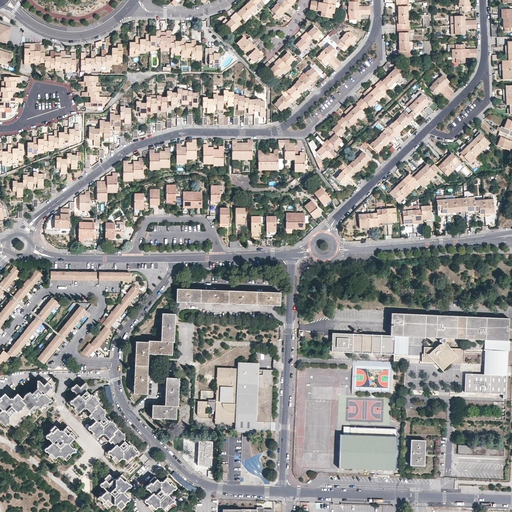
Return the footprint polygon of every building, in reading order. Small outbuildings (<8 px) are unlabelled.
[(255,10),(258,7),(260,10),(263,6),(259,2),(256,0),(250,0),(248,2),(244,6),(251,12),(254,9),(255,10)] [(284,0),(282,2),(289,9),(292,6),(291,4),(294,2),(295,0),(284,0)] [(332,4),(333,0),(323,0),(323,3),(313,1),(312,5),(332,9),(333,5),(332,4)] [(469,6),(469,2),(468,0),(459,0),(460,2),(459,2),(459,7),(462,7),(462,11),(471,11),(471,6),(469,6)] [(348,7),(348,11),(359,10),(359,6),(358,1),(351,1),(349,2),(349,7),(348,7)] [(285,12),(289,9),(282,2),(279,5),(277,3),(274,6),(275,6),(271,10),(278,17),(281,13),(284,11),(285,12)] [(405,6),(405,2),(397,3),(397,7),(399,7),(399,11),(399,16),(408,15),(408,10),(408,6),(405,6)] [(332,13),(332,9),(312,5),(312,9),(322,11),(321,16),(330,18),(331,13),(332,13)] [(253,15),(251,12),(244,6),(241,9),(238,12),(237,11),(234,14),(240,20),(243,17),(245,19),(248,16),(250,18),(253,15)] [(502,16),(511,15),(511,8),(502,9),(502,16)] [(359,15),(359,10),(348,11),(348,15),(349,15),(349,20),(359,20),(359,15)] [(236,28),(239,25),(240,27),(243,24),(240,20),(234,14),(231,17),(232,18),(229,21),(228,19),(227,18),(223,21),(231,31),(235,28),(236,28)] [(408,20),(408,15),(399,16),(399,20),(399,24),(398,24),(398,29),(406,29),(406,25),(409,25),(409,20),(408,20)] [(451,25),(455,25),(465,25),(465,20),(465,16),(451,16),(451,25)] [(0,41),(7,44),(11,31),(9,28),(6,27),(5,28),(2,27),(3,26),(0,24),(0,41)] [(465,34),(465,29),(465,25),(455,25),(455,29),(451,29),(451,34),(465,34)] [(317,36),(321,33),(314,26),(311,29),(308,32),(307,31),(303,34),(310,40),(313,37),(315,40),(318,37),(317,36)] [(406,33),(406,29),(398,29),(398,33),(399,33),(399,37),(399,42),(408,42),(408,37),(409,37),(409,33),(406,33)] [(156,47),(161,47),(161,45),(161,36),(161,32),(161,31),(157,31),(156,36),(150,36),(150,45),(156,45),(156,47)] [(167,47),(171,47),(171,36),(171,31),(167,31),(167,32),(167,36),(161,36),(161,45),(167,45),(167,47)] [(330,37),(336,43),(342,38),(337,32),(334,34),(330,37)] [(351,43),(353,40),(355,41),(358,38),(351,32),(349,34),(347,32),(343,36),(344,36),(342,38),(336,43),(344,51),(349,47),(347,46),(351,43)] [(146,51),(150,51),(150,49),(150,45),(150,36),(150,34),(146,34),(146,39),(140,39),(140,48),(146,48),(146,51)] [(307,43),(310,40),(303,34),(301,37),(302,38),(299,41),(295,44),(302,51),(305,48),(306,48),(309,45),(307,43)] [(181,50),(181,41),(176,41),(176,36),(171,36),(171,47),(171,52),(176,52),(176,50),(181,50)] [(244,48),(247,51),(253,45),(250,42),(249,43),(243,36),(236,43),(240,47),(239,47),(242,50),(244,48)] [(135,53),(140,53),(140,48),(140,39),(140,37),(136,37),(136,42),(130,42),(130,51),(135,51),(135,53)] [(186,39),(181,38),(181,41),(181,50),(181,55),(186,55),(186,53),(192,53),(192,44),(186,44),(186,39)] [(202,55),(202,46),(196,46),(196,41),(192,41),(192,44),(192,53),(192,57),(196,57),(196,55),(202,55)] [(30,59),(34,59),(34,58),(34,49),(35,42),(29,42),(24,42),(24,61),(30,61),(30,59)] [(34,49),(34,58),(40,58),(40,60),(45,60),(45,56),(45,55),(45,44),(40,44),(40,43),(39,43),(35,42),(34,49)] [(408,46),(408,42),(399,42),(399,47),(399,51),(398,51),(398,55),(410,55),(410,50),(409,50),(409,46),(408,46)] [(118,48),(112,48),(112,55),(112,58),(118,58),(118,60),(122,60),(122,43),(118,43),(118,48)] [(451,45),(452,54),(475,53),(475,49),(465,49),(465,44),(464,44),(451,45)] [(261,56),(258,52),(255,49),(256,48),(253,45),(247,51),(250,54),(248,56),(251,59),(255,62),(261,56)] [(334,55),(337,52),(331,45),(327,49),(327,48),(324,51),(331,58),(334,55)] [(214,53),(214,48),(206,48),(206,64),(214,64),(214,62),(220,63),(220,53),(214,53)] [(45,55),(45,56),(45,60),(45,64),(50,64),(50,66),(55,66),(55,65),(55,51),(55,50),(51,49),(51,54),(45,55)] [(0,62),(9,66),(12,55),(0,50),(0,62)] [(61,51),(55,51),(55,65),(61,65),(61,66),(65,66),(65,57),(65,50),(61,50),(61,51)] [(102,50),(102,57),(102,66),(106,66),(106,65),(112,65),(112,62),(112,58),(112,55),(106,55),(106,50),(102,50)] [(327,61),(331,58),(324,51),(321,54),(318,58),(324,65),(327,61)] [(65,57),(65,66),(71,67),(71,68),(76,68),(76,52),(72,52),(72,57),(65,57)] [(96,52),(92,52),(91,58),(91,68),(96,68),(96,66),(102,66),(102,57),(96,57),(96,52)] [(290,62),(294,59),(287,52),(284,55),(281,58),(280,56),(277,59),(283,66),(286,63),(288,65),(291,63),(290,62)] [(91,68),(91,58),(86,58),(86,53),(82,53),(81,69),(86,69),(86,68),(91,68)] [(465,62),(465,58),(475,58),(475,53),(452,54),(452,63),(465,62)] [(280,69),(283,66),(277,59),(273,63),(274,64),(272,67),(268,70),(275,77),(278,73),(279,74),(282,71),(280,69)] [(503,70),(511,69),(511,59),(509,60),(502,60),(503,65),(500,65),(500,70),(503,70)] [(393,71),(389,74),(395,81),(399,77),(399,78),(402,75),(401,73),(404,70),(398,64),(394,67),(395,68),(393,71)] [(307,75),(304,78),(310,84),(313,81),(313,80),(316,78),(319,74),(312,67),(309,71),(308,70),(306,73),(306,74),(307,75)] [(511,78),(511,69),(503,70),(503,74),(503,79),(511,78)] [(381,79),(378,82),(385,89),(387,86),(389,88),(392,85),(392,84),(395,81),(389,74),(385,78),(382,80),(381,79)] [(449,82),(443,75),(439,78),(436,81),(443,88),(446,85),(449,82)] [(79,86),(88,86),(96,86),(96,81),(95,81),(95,76),(91,76),(85,76),(85,81),(79,81),(79,86)] [(6,82),(6,88),(15,88),(15,82),(21,82),(21,78),(4,78),(4,82),(6,82)] [(297,82),(293,86),(300,93),(303,89),(306,87),(307,88),(310,84),(304,78),(302,81),(300,79),(297,82)] [(440,91),(443,88),(436,81),(433,84),(433,85),(430,88),(436,95),(440,91)] [(371,86),(367,90),(376,99),(380,96),(383,94),(381,92),(385,89),(378,82),(375,85),(376,87),(373,89),(372,88),(371,86)] [(503,95),(507,95),(511,94),(511,85),(506,85),(506,90),(503,90),(499,91),(499,95),(503,95)] [(96,86),(88,86),(88,91),(83,91),(83,96),(91,97),(99,97),(99,92),(98,91),(97,86),(96,86)] [(282,93),(283,94),(291,103),(294,100),(293,99),(297,96),(300,93),(293,86),(290,89),(286,92),(285,90),(282,93)] [(3,93),(2,98),(12,98),(12,92),(17,93),(17,88),(15,88),(6,88),(1,88),(1,93),(3,93)] [(178,92),(178,97),(182,98),(182,100),(188,100),(188,91),(188,90),(182,90),(182,88),(178,88),(178,92)] [(362,97),(359,100),(365,107),(368,104),(370,106),(373,104),(372,103),(376,99),(367,90),(363,93),(365,95),(366,96),(363,99),(362,97)] [(171,102),(178,102),(178,97),(178,92),(172,92),(173,91),(167,91),(167,97),(167,100),(171,100),(171,102)] [(193,91),(188,91),(188,100),(192,101),(192,102),(198,102),(198,93),(193,93),(193,91)] [(228,102),(234,102),(234,94),(234,93),(228,93),(228,91),(224,91),(224,96),(224,100),(228,100),(228,102)] [(418,98),(415,101),(422,108),(425,105),(429,102),(419,92),(415,95),(418,98)] [(218,105),(224,105),(224,100),(224,96),(218,96),(218,94),(214,94),(214,99),(214,103),(218,103),(218,105)] [(238,105),(245,105),(245,98),(245,96),(239,96),(239,94),(234,94),(234,102),(234,103),(238,103),(238,105)] [(291,103),(283,94),(277,100),(278,100),(274,104),(281,111),(284,108),(287,105),(288,106),(291,103)] [(161,106),(167,106),(167,100),(167,97),(162,97),(162,95),(157,95),(157,99),(157,104),(161,104),(161,106)] [(101,102),(101,97),(99,97),(91,97),(91,102),(86,102),(86,107),(102,107),(102,102),(101,102)] [(151,109),(157,109),(157,104),(157,99),(151,99),(151,97),(147,97),(147,103),(147,106),(151,106),(151,109)] [(208,109),(214,109),(214,103),(214,99),(208,99),(208,97),(203,97),(203,106),(208,107),(208,109)] [(0,108),(9,109),(9,103),(14,103),(14,102),(14,98),(12,98),(2,98),(0,98),(0,108)] [(245,105),(245,107),(249,107),(249,110),(255,109),(255,99),(249,99),(249,98),(245,98),(245,105)] [(255,99),(255,109),(255,111),(260,111),(260,113),(265,113),(265,101),(261,101),(261,99),(255,99)] [(352,105),(348,108),(357,118),(361,114),(361,115),(364,112),(362,110),(365,107),(359,100),(356,104),(357,105),(354,107),(353,106),(352,105)] [(422,108),(415,101),(412,103),(410,101),(406,104),(416,114),(419,111),(422,108)] [(141,113),(147,113),(147,106),(147,103),(141,103),(141,102),(136,102),(136,111),(141,111),(141,113)] [(125,107),(120,107),(120,111),(120,117),(124,118),(124,119),(131,119),(131,109),(130,109),(125,108),(125,107)] [(427,107),(424,110),(429,115),(432,112),(427,107)] [(11,113),(11,109),(9,109),(0,108),(0,118),(6,119),(6,114),(6,113),(11,113)] [(343,116),(340,119),(346,125),(349,122),(351,125),(354,122),(354,121),(357,118),(348,108),(344,112),(346,113),(347,115),(344,117),(343,116)] [(110,122),(110,124),(114,125),(114,126),(120,126),(120,117),(120,111),(114,111),(114,114),(110,114),(110,122)] [(398,118),(396,120),(402,127),(406,124),(409,121),(410,122),(413,119),(407,112),(403,115),(401,113),(397,117),(398,118)] [(331,129),(336,133),(338,136),(342,133),(345,130),(343,128),(346,125),(340,119),(337,122),(338,123),(335,126),(331,129)] [(511,130),(511,120),(508,119),(504,129),(498,127),(497,130),(500,131),(503,132),(509,134),(511,130)] [(391,129),(388,131),(394,138),(397,135),(396,133),(398,131),(402,127),(396,120),(393,123),(392,122),(388,126),(391,129)] [(104,133),(110,133),(110,124),(110,122),(104,122),(104,121),(100,121),(100,124),(100,130),(100,132),(104,132),(104,133)] [(75,129),(69,129),(69,138),(74,138),(74,140),(79,140),(79,124),(75,124),(75,129)] [(64,133),(58,133),(58,141),(64,141),(64,143),(69,143),(69,142),(69,138),(69,129),(69,126),(64,127),(64,133)] [(100,142),(100,132),(100,130),(95,130),(95,128),(90,128),(90,140),(94,140),(94,142),(100,142)] [(53,136),(48,136),(48,146),(53,146),(53,147),(58,147),(58,145),(58,141),(58,133),(58,131),(53,131),(53,136)] [(379,136),(377,138),(383,145),(385,147),(394,138),(388,131),(385,134),(383,132),(379,135),(379,136)] [(490,143),(479,131),(475,134),(477,137),(474,140),(483,149),(490,143)] [(511,135),(509,134),(503,132),(501,136),(497,145),(509,150),(511,143),(511,135)] [(328,138),(325,141),(331,148),(334,145),(336,147),(339,144),(339,143),(342,140),(338,136),(336,133),(332,137),(329,139),(328,138)] [(44,139),(38,139),(38,149),(43,149),(43,150),(48,150),(48,146),(48,136),(48,134),(44,134),(44,139)] [(38,139),(38,137),(33,137),(33,142),(28,142),(27,152),(33,152),(33,154),(38,154),(38,153),(38,149),(38,139)] [(383,145),(377,138),(374,141),(373,140),(369,144),(377,152),(380,149),(383,145)] [(195,140),(192,140),(192,144),(187,144),(187,148),(186,158),(197,158),(197,140),(195,140)] [(237,140),(232,140),(232,151),(232,159),(243,159),(243,144),(237,144),(237,142),(237,140)] [(250,140),(248,140),(248,143),(248,144),(243,144),(243,159),(252,159),(253,140),(250,140)] [(289,140),(285,140),(285,146),(285,149),(285,151),(285,159),(295,159),(295,170),(305,170),(305,151),(300,151),(300,156),(295,156),(295,145),(289,145),(289,143),(289,140)] [(398,148),(401,145),(396,140),(393,143),(398,148)] [(476,156),(483,149),(474,140),(470,143),(467,146),(476,156)] [(328,151),(331,148),(325,141),(322,144),(323,145),(320,148),(317,151),(317,152),(323,158),(326,155),(327,155),(330,153),(328,151)] [(360,146),(363,150),(368,145),(365,141),(360,146)] [(18,149),(12,149),(12,159),(18,159),(18,160),(22,160),(23,160),(23,144),(18,144),(18,149)] [(186,163),(186,158),(187,148),(181,148),(182,144),(177,144),(176,163),(186,163)] [(470,162),(476,156),(467,146),(465,144),(462,147),(464,149),(461,152),(470,162)] [(213,163),(214,151),(213,149),(209,149),(209,148),(209,145),(203,145),(203,163),(213,163)] [(8,152),(2,152),(2,160),(2,161),(7,161),(7,163),(12,163),(12,159),(12,149),(12,147),(8,147),(8,152)] [(219,151),(214,151),(213,163),(213,165),(223,165),(223,153),(224,147),(219,147),(219,149),(219,151)] [(171,167),(172,148),(167,148),(167,151),(167,152),(162,152),(162,154),(162,167),(171,167)] [(161,169),(162,167),(162,154),(156,154),(156,152),(156,150),(152,149),(151,168),(161,169)] [(269,155),(269,169),(279,169),(279,149),(274,149),(274,154),(274,155),(269,155)] [(269,169),(268,155),(263,155),(263,153),(263,151),(259,151),(259,169),(269,169)] [(359,155),(356,158),(363,165),(365,168),(369,164),(368,163),(371,160),(362,151),(359,155)] [(72,154),(67,154),(67,160),(67,163),(71,163),(71,165),(77,165),(77,160),(81,160),(81,152),(77,152),(77,155),(72,155),(72,154)] [(449,156),(445,160),(454,169),(461,163),(452,153),(449,156)] [(67,163),(67,160),(62,160),(62,158),(57,158),(57,167),(61,168),(61,169),(67,169),(67,163)] [(144,177),(145,158),(140,158),(140,160),(140,163),(135,163),(134,164),(134,166),(134,177),(144,177)] [(343,164),(345,167),(353,175),(354,176),(358,173),(357,171),(359,168),(363,165),(356,158),(353,161),(353,160),(348,165),(345,162),(343,164)] [(454,169),(445,160),(442,163),(439,166),(448,176),(454,169)] [(134,181),(134,177),(134,166),(129,166),(129,164),(129,161),(124,162),(124,180),(134,181)] [(423,167),(420,170),(429,179),(435,173),(426,163),(423,167)] [(350,178),(353,175),(345,167),(342,170),(339,174),(339,175),(336,178),(343,185),(346,181),(350,178)] [(429,179),(420,170),(418,168),(411,175),(419,183),(422,186),(429,179)] [(38,173),(33,173),(33,177),(33,183),(37,183),(37,184),(43,184),(43,175),(38,175),(38,173)] [(107,184),(107,186),(107,192),(117,192),(118,191),(118,173),(113,173),(113,176),(113,177),(107,177),(107,184)] [(412,190),(419,183),(411,175),(410,174),(407,177),(403,180),(412,190)] [(361,183),(364,180),(359,175),(356,178),(361,183)] [(27,176),(23,176),(23,183),(23,185),(27,185),(27,187),(33,187),(33,185),(33,183),(33,177),(27,177),(27,176)] [(358,186),(361,183),(356,178),(353,181),(358,186)] [(406,196),(412,190),(403,180),(400,184),(396,187),(406,196)] [(107,192),(107,186),(102,186),(102,184),(102,182),(98,181),(98,200),(107,201),(107,192)] [(23,185),(23,183),(19,183),(19,182),(13,182),(13,191),(18,191),(18,193),(23,193),(23,189),(23,185)] [(176,199),(176,185),(167,184),(167,199),(176,199)] [(220,201),(220,186),(211,186),(211,201),(220,201)] [(399,203),(406,196),(396,187),(393,190),(395,193),(392,196),(399,203)] [(331,199),(322,188),(314,194),(324,205),(331,199)] [(156,215),(159,215),(159,207),(160,189),(150,189),(150,209),(154,209),(154,215),(156,215)] [(90,210),(90,191),(87,191),(86,191),(86,192),(86,194),(86,196),(81,196),(80,210),(90,210)] [(185,214),(188,214),(188,207),(193,207),(193,192),(183,192),(183,198),(183,202),(183,205),(183,214),(185,214)] [(198,214),(202,214),(202,192),(193,192),(193,207),(197,207),(197,214),(198,214)] [(144,209),(144,193),(135,193),(135,216),(140,216),(140,209),(144,209)] [(474,197),(465,198),(466,211),(471,211),(475,211),(474,201),(474,197)] [(337,206),(341,203),(336,198),(332,201),(337,206)] [(465,198),(455,199),(456,212),(461,212),(466,211),(465,198)] [(456,212),(455,199),(446,200),(447,213),(452,213),(456,212)] [(494,212),(493,199),(484,200),(485,213),(490,212),(494,212)] [(323,220),(325,218),(312,200),(304,206),(313,218),(317,215),(321,221),(323,220)] [(447,213),(446,200),(437,201),(438,217),(447,216),(447,213)] [(480,213),(485,213),(484,200),(481,200),(474,201),(475,211),(476,214),(480,213)] [(422,206),(422,210),(423,220),(427,219),(432,219),(432,222),(435,222),(434,214),(431,214),(431,206),(422,206)] [(229,223),(229,208),(220,208),(219,208),(219,223),(229,223)] [(245,223),(245,208),(235,208),(235,223),(245,223)] [(396,208),(387,209),(388,222),(393,221),(397,221),(396,208)] [(377,209),(377,213),(378,222),(383,222),(388,222),(387,209),(377,209)] [(69,228),(70,210),(61,210),(61,216),(55,216),(55,219),(53,219),(53,230),(63,230),(63,228),(69,228)] [(413,223),(413,210),(405,210),(399,211),(400,224),(408,224),(409,226),(413,226),(413,223)] [(420,210),(413,210),(413,223),(418,223),(423,223),(423,220),(422,210),(420,210)] [(292,232),(291,228),(295,228),(295,213),(286,213),(286,214),(286,232),(292,232)] [(304,213),(295,213),(295,228),(304,228),(304,213)] [(369,227),(368,213),(359,214),(360,228),(364,227),(369,227)] [(377,213),(368,213),(369,227),(374,226),(379,226),(378,222),(377,213)] [(16,215),(10,217),(12,224),(15,223),(18,221),(17,218),(16,215)] [(260,231),(261,217),(260,216),(251,216),(251,231),(260,231)] [(276,231),(276,217),(267,216),(266,231),(276,231)] [(315,228),(318,224),(313,219),(310,222),(315,228)] [(124,231),(125,221),(124,221),(117,221),(117,222),(106,222),(106,238),(112,238),(112,239),(116,239),(116,231),(124,231)] [(94,234),(94,223),(79,222),(79,237),(94,237),(93,241),(98,241),(98,234),(94,234)] [(19,271),(13,266),(0,282),(0,285),(5,289),(19,271)] [(42,274),(36,269),(28,279),(28,278),(13,296),(19,301),(34,283),(42,274)] [(96,280),(96,272),(91,272),(78,271),(64,271),(54,271),(50,271),(50,278),(73,279),(96,280)] [(130,280),(130,272),(123,272),(114,272),(104,272),(99,272),(99,279),(130,280)] [(138,292),(132,287),(129,290),(122,299),(117,306),(104,321),(102,323),(105,326),(103,328),(90,343),(89,343),(81,351),(87,357),(93,350),(95,347),(96,349),(99,346),(111,331),(108,328),(138,292)] [(280,305),(280,292),(274,292),(240,290),(230,290),(186,288),(177,288),(176,301),(280,305)] [(58,302),(51,297),(48,301),(39,312),(37,315),(43,320),(58,302)] [(18,303),(12,298),(0,312),(0,325),(4,321),(3,321),(18,303)] [(86,311),(80,306),(58,332),(63,337),(68,331),(73,325),(84,312),(86,311)] [(172,354),(172,341),(174,341),(174,326),(175,313),(162,313),(161,340),(148,340),(148,341),(136,341),(134,393),(146,393),(147,384),(148,360),(148,353),(165,354),(172,354)] [(509,318),(391,313),(391,335),(355,333),(356,329),(354,329),(353,333),(333,332),(332,350),(395,353),(396,338),(396,335),(423,336),(442,337),(446,337),(485,339),(503,340),(508,340),(509,318)] [(41,322),(35,317),(32,321),(23,332),(14,343),(7,351),(6,353),(3,350),(0,353),(0,362),(2,360),(4,361),(9,355),(12,357),(41,322)] [(62,339),(56,334),(37,358),(42,363),(45,361),(62,339)] [(436,347),(425,346),(425,357),(423,357),(423,361),(436,362),(450,363),(462,363),(462,348),(451,348),(445,347),(445,344),(446,337),(442,337),(442,339),(440,338),(440,341),(442,341),(442,343),(442,347),(436,347)] [(64,340),(62,339),(45,361),(42,363),(44,364),(53,353),(61,343),(64,340)] [(450,363),(436,362),(445,371),(450,363)] [(240,368),(217,367),(215,423),(232,424),(232,422),(237,422),(237,420),(238,420),(238,430),(254,431),(254,421),(271,422),(273,369),(256,369),(256,364),(251,364),(250,367),(245,367),(245,364),(240,364),(240,368)] [(506,394),(506,375),(465,374),(464,392),(506,394)] [(43,402),(43,401),(48,396),(52,392),(49,389),(49,388),(49,384),(50,385),(54,382),(49,377),(42,384),(37,379),(36,379),(35,386),(29,392),(29,391),(23,396),(23,395),(20,397),(16,392),(11,396),(7,397),(3,393),(0,395),(0,407),(1,409),(2,410),(0,412),(0,419),(5,424),(7,422),(10,422),(15,426),(20,422),(18,421),(21,419),(19,417),(22,415),(23,417),(26,413),(25,412),(27,409),(32,405),(36,405),(40,409),(45,404),(44,403),(43,402)] [(178,406),(179,377),(166,377),(165,404),(160,404),(152,404),(152,417),(176,418),(176,406),(178,406)] [(70,401),(70,404),(73,407),(72,408),(76,413),(81,409),(85,409),(89,414),(88,415),(92,420),(93,419),(96,421),(92,425),(91,424),(89,425),(89,428),(92,431),(91,433),(96,437),(101,433),(104,433),(113,443),(114,442),(117,444),(115,445),(113,447),(112,446),(108,449),(105,451),(108,453),(111,456),(115,461),(120,457),(124,457),(128,461),(133,456),(132,455),(134,453),(136,451),(132,446),(131,447),(127,443),(123,439),(122,433),(120,433),(107,420),(106,420),(102,416),(103,408),(102,408),(96,402),(97,401),(94,397),(93,399),(88,394),(84,390),(82,391),(81,390),(83,388),(84,382),(83,382),(78,387),(74,383),(71,387),(70,390),(74,394),(75,393),(78,396),(74,399),(73,398),(70,401)] [(203,401),(197,400),(197,414),(198,416),(199,417),(202,418),(209,418),(209,413),(206,413),(206,407),(203,407),(203,401)] [(340,427),(338,468),(339,468),(381,470),(396,470),(397,436),(396,436),(397,432),(397,429),(396,429),(396,421),(349,420),(349,427),(340,427)] [(72,437),(72,434),(69,430),(70,430),(65,425),(61,429),(57,429),(53,425),(48,429),(49,430),(46,433),(46,436),(49,439),(51,438),(53,441),(50,444),(49,443),(45,446),(46,449),(49,452),(48,453),(52,458),(56,455),(60,454),(65,459),(69,454),(68,453),(71,450),(71,447),(68,444),(67,445),(64,442),(66,441),(68,439),(69,440),(72,437)] [(500,429),(475,428),(474,437),(499,437),(500,429)] [(179,452),(184,452),(184,448),(196,449),(196,441),(191,441),(191,439),(180,439),(179,452)] [(425,465),(426,440),(412,439),(411,464),(425,465)] [(212,466),(213,441),(199,440),(198,464),(203,464),(203,466),(212,466)] [(504,456),(505,447),(459,445),(459,454),(504,456)] [(133,456),(128,461),(125,465),(132,473),(143,461),(134,453),(132,455),(133,456)] [(228,464),(219,464),(218,472),(227,473),(228,464)] [(127,482),(125,479),(126,477),(121,472),(116,477),(113,477),(108,472),(103,477),(104,478),(100,482),(100,486),(103,489),(105,487),(107,490),(104,493),(103,492),(99,495),(99,498),(102,502),(101,503),(106,508),(110,503),(115,503),(119,508),(124,503),(123,502),(126,499),(126,496),(123,493),(122,494),(119,491),(123,487),(124,488),(127,485),(127,482)] [(165,493),(169,490),(170,491),(173,488),(173,484),(170,481),(165,476),(161,480),(159,480),(154,475),(149,480),(150,481),(147,484),(147,487),(150,491),(151,490),(153,492),(150,495),(149,494),(145,497),(146,501),(148,504),(147,505),(152,510),(157,505),(160,505),(165,510),(169,505),(168,504),(172,501),(172,498),(169,494),(168,495),(165,493)]
